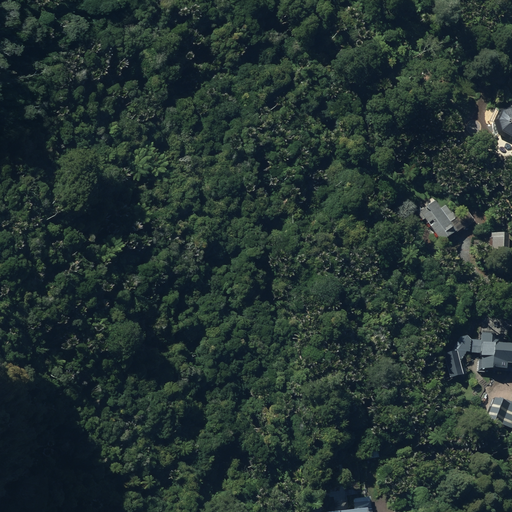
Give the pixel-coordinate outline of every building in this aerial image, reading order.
[(499,135),(509,141),(511,139),(511,110),(511,111),(501,114),(495,124),(499,135)] [(446,208),(441,211),(435,203),(420,213),(441,243),(456,233),(457,233),(476,220),(466,206),(451,216),(446,208)] [(490,256),(503,257),(504,240),(486,240),(485,253),(490,253),(490,256)] [(483,334),(483,341),(474,341),(471,341),(470,353),(473,353),(477,353),(481,354),(481,358),(482,358),(482,359),(482,361),(481,370),(505,372),(505,366),(510,366),(510,347),(502,347),(502,337),(496,336),(496,335),(483,334)] [(462,377),(459,364),(465,353),(469,354),(470,340),(465,336),(461,338),(452,353),(447,354),(443,355),(449,380),(456,378),(462,377)] [(498,426),(508,430),(511,419),(511,403),(496,398),(494,402),(489,400),(481,422),(498,426)] [(364,450),(364,461),(378,461),(378,450),(364,450)] [(371,511),(370,497),(353,498),(354,509),(322,511),(320,511),(320,498),(308,499),(308,511),(371,511)]
